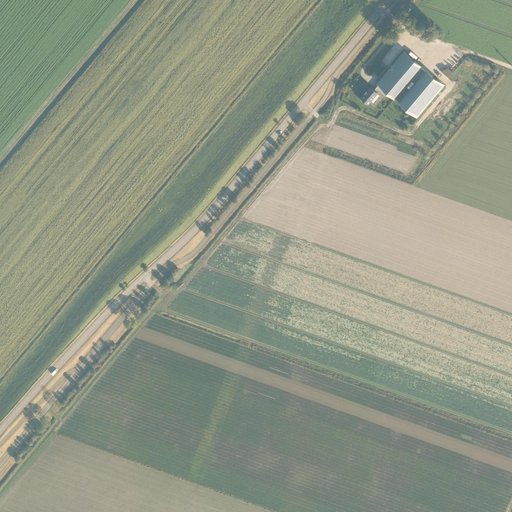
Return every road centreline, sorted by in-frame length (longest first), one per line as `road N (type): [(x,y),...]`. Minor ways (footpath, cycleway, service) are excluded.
road 1 (secondary): [(145,275),(191,233),(389,0)]
road 2 (unclassified): [(0,463),(144,291),(145,275)]
road 3 (secondary): [(0,430),(145,275)]
